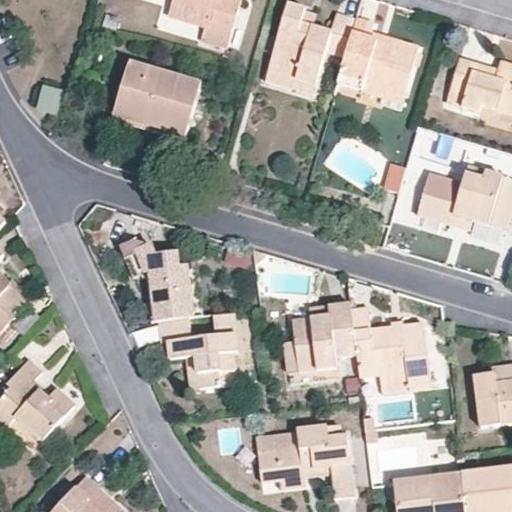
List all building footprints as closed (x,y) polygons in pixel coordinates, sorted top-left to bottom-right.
[(173,0),(168,18),(206,29),(202,42),(227,50),(241,0),(173,0)] [(332,33),(312,28),(301,25),(305,12),(306,9),(289,5),(269,71),(297,79),(304,53),(324,59),(326,52),(344,58),(344,57),(355,19),(338,14),(332,33)] [(317,15),(305,12),(301,25),(312,28),(317,15)] [(374,23),(356,18),(355,19),(344,57),(344,58),(337,85),(362,92),(364,84),(405,97),(420,47),(378,35),(377,40),(370,38),(372,33),(374,23)] [(297,79),(269,71),(266,81),(312,96),(324,59),(304,53),(297,79)] [(511,65),(500,62),(498,70),(495,78),(473,72),(475,64),(461,59),(446,107),(461,112),(462,109),(479,114),(481,108),(511,116),(511,65)] [(130,62),(115,116),(186,137),(202,83),(130,62)] [(498,70),(475,64),(473,72),(495,78),(498,70)] [(402,106),(405,97),(364,84),(362,92),(361,94),(402,106)] [(43,85),(36,109),(56,115),(63,91),(43,85)] [(511,124),(511,116),(481,108),(479,114),(511,124)] [(398,191),(404,165),(388,161),(382,187),(398,191)] [(468,168),(466,173),(485,178),(486,173),(468,168)] [(511,216),(511,180),(486,173),(485,178),(466,173),(464,183),(430,173),(418,217),(471,233),(474,223),(507,233),(511,216)] [(196,319),(190,269),(182,270),(181,255),(160,257),(157,246),(143,249),(141,239),(125,242),(133,275),(146,272),(151,272),(157,323),(159,323),(189,320),(196,319)] [(143,249),(157,246),(141,239),(143,249)] [(0,248),(0,333),(28,303),(8,285),(0,276),(0,260),(6,254),(0,248)] [(207,318),(201,268),(190,269),(196,319),(205,318),(207,318)] [(157,323),(151,272),(146,272),(152,324),(157,323)] [(12,279),(8,285),(28,303),(33,298),(12,279)] [(358,358),(353,310),(352,303),(310,309),(311,318),(292,321),(295,342),(298,372),(298,374),(338,370),(336,360),(358,358)] [(404,327),(392,327),(371,329),(367,308),(353,310),(358,358),(361,379),(380,378),(383,396),(433,391),(424,325),(404,327)] [(236,315),(213,318),(214,337),(191,339),(189,320),(159,323),(162,344),(168,343),(169,361),(187,359),(195,358),(199,391),(219,388),(218,374),(237,371),(236,355),(241,353),(236,315)] [(298,372),(295,342),(284,344),(287,373),(298,372)] [(195,358),(187,359),(190,392),(199,391),(195,358)] [(29,361),(7,385),(12,388),(0,400),(0,422),(7,429),(17,418),(42,443),(75,407),(57,390),(49,398),(41,390),(42,388),(34,381),(42,373),(29,361)] [(511,366),(493,369),(493,375),(495,375),(496,384),(511,382),(511,366)] [(495,375),(493,375),(474,378),(479,429),(501,427),(501,429),(511,427),(511,382),(496,384),(495,375)] [(329,438),(328,428),(328,426),(298,431),(298,434),(258,438),(262,485),(280,483),(281,492),(305,489),(304,481),(303,472),(332,470),(333,477),(336,500),(357,498),(348,436),(343,437),(329,438)] [(329,438),(343,437),(341,426),(328,428),(329,438)] [(378,434),(379,447),(407,445),(406,432),(378,434)] [(467,511),(497,511),(511,510),(511,463),(462,470),(467,511)] [(304,481),(333,477),(332,470),(303,472),(304,481)] [(467,511),(462,470),(394,478),(397,511),(467,511)] [(99,511),(90,503),(101,493),(102,490),(87,477),(55,511),(99,511)] [(123,511),(101,493),(90,503),(99,511),(123,511)]
